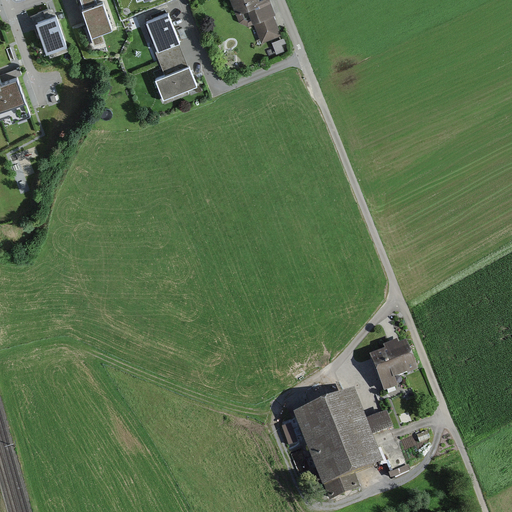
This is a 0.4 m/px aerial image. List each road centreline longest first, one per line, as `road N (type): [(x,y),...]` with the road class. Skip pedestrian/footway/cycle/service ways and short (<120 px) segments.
road 1 (track): [(485,511),(303,58)]
road 2 (track): [(446,414),(419,475),(333,509),(306,495),(276,426),(277,407),(346,360),(397,291)]
road 3 (residential): [(184,0),(218,87),(303,58),(280,0)]
road 4 (track): [(105,360),(275,418)]
